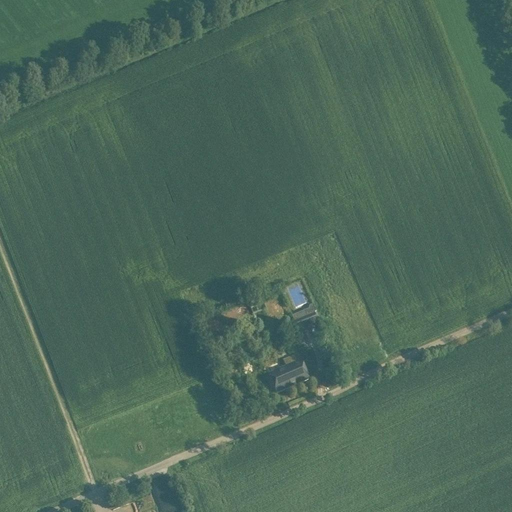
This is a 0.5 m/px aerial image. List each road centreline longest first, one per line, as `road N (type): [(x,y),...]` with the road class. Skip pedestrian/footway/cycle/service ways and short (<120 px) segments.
road 1 (track): [(181,457),(511,312)]
road 2 (track): [(98,493),(0,244)]
road 3 (unclassified): [(54,511),(181,457)]
